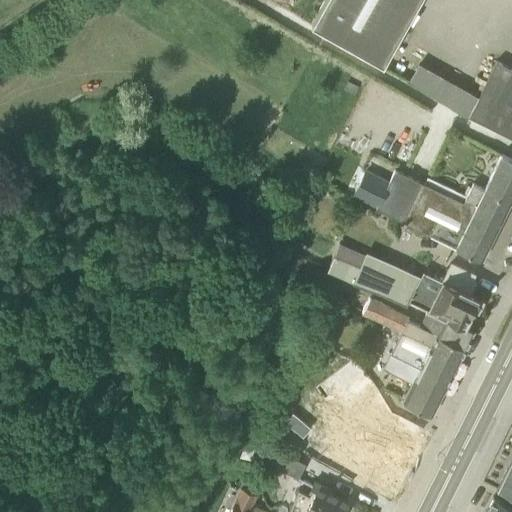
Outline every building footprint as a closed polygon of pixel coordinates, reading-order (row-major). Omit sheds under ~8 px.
[(324,0),(311,24),(383,65),(419,0),(324,0)] [(511,66),(510,70),(496,63),(480,94),(469,115),(505,133),(511,118),(511,66)] [(482,259),(511,198),(511,158),(502,153),(484,188),(473,183),(466,195),(428,177),(426,181),(423,180),(422,182),(395,169),(389,181),(365,170),(353,194),(377,205),(376,207),(479,258),(479,259),(481,260),(481,259),(482,259)] [(365,254),(352,280),(405,305),(409,298),(444,315),(464,327),(464,325),(472,309),(478,312),(483,301),(480,300),(481,298),(469,292),(475,280),(472,279),(474,273),(472,272),(449,262),(441,279),(423,270),(420,275),(366,250),(365,254)] [(419,325),(407,319),(409,315),(370,296),(362,313),(401,331),(402,330),(459,359),(474,330),(464,325),(464,327),(444,315),(442,319),(426,312),(419,325)] [(431,414),(459,359),(402,330),(401,331),(384,368),(413,382),(403,403),(431,414)] [(345,402),(317,456),(371,482),(398,428),(345,402)] [(284,453),(278,468),(299,476),(305,461),(284,453)] [(511,457),(497,488),(511,495),(511,457)] [(329,494),(331,488),(315,480),(309,493),(301,488),(293,504),(307,511),(306,511),(308,511),(341,511),(347,502),(329,494)] [(239,489),(228,511),(266,511),(251,505),(255,496),(239,489)] [(511,511),(511,504),(494,496),(485,511),(511,511)]
